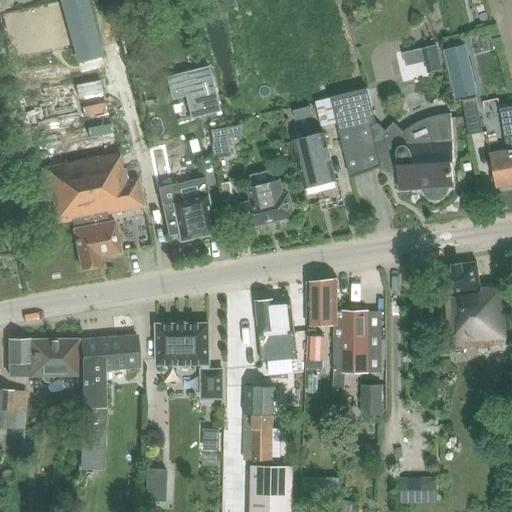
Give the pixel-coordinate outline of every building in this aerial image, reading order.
[(26,0),(31,29),(60,24),(56,0),(26,0)] [(100,73),(81,11),(65,16),(83,78),(100,73)] [(464,46),(446,51),(457,97),(475,93),(464,46)] [(208,66),(179,73),(186,101),(190,118),(220,111),(208,66)] [(52,124),(110,113),(105,87),(47,97),(52,124)] [(367,89),(332,98),(352,178),(382,166),(385,168),(388,169),(391,170),(395,170),(398,170),(399,185),(415,184),(415,188),(423,188),(424,192),(426,195),(430,197),(434,199),(438,198),(441,197),(444,194),(446,190),(446,186),(453,186),(451,162),(453,161),(450,113),(449,113),(449,116),(441,116),(432,118),(424,120),(417,124),(410,129),(404,135),(394,126),(382,138),(375,140),(372,126),(376,125),(367,89)] [(315,99),(320,124),(335,121),(330,97),(315,99)] [(477,98),(463,101),(470,136),(483,134),(477,98)] [(511,106),(501,109),(507,145),(507,144),(509,150),(491,153),(497,187),(511,184),(511,106)] [(293,111),(296,121),(304,119),(302,109),(293,111)] [(230,156),(225,127),(210,130),(215,158),(230,156)] [(293,141),(305,188),(336,180),(324,133),(293,141)] [(165,150),(151,153),(168,235),(179,233),(180,241),(217,233),(206,178),(172,185),(165,150)] [(42,168),(53,224),(74,220),(76,229),(73,229),(81,268),(100,264),(99,257),(121,253),(115,221),(109,222),(107,214),(144,207),(139,178),(127,180),(125,168),(122,169),(119,153),(118,153),(42,168)] [(271,171),(251,176),(253,187),(248,188),(251,202),(241,204),(247,229),(295,217),(289,192),(283,194),(280,180),(274,182),(271,171)] [(446,297),(449,347),(508,345),(505,285),(480,285),(477,261),(438,267),(442,297),(446,297)] [(310,285),(310,326),(337,327),(340,327),(340,314),(341,280),(310,285)] [(259,301),(256,301),(258,324),(259,335),(261,362),(268,361),(292,359),(297,358),(294,332),(291,299),(274,301),(273,300),(271,300),(268,297),(261,298),(259,301)] [(337,327),(337,375),(369,376),(370,315),(340,314),(340,327),(337,327)] [(209,324),(156,324),(157,365),(201,364),(202,398),(223,398),(223,370),(209,370),(209,324)] [(83,340),(80,340),(81,407),(81,431),(105,430),(106,406),(105,371),(139,368),(136,335),(83,340)] [(30,339),(9,340),(10,376),(30,376),(41,376),(41,378),(42,378),(42,379),(42,380),(43,380),(44,381),(45,381),(45,382),(46,382),(47,382),(48,382),(49,382),(50,382),(51,382),(52,381),(53,381),(53,380),(54,379),(55,378),(55,377),(55,376),(80,377),(80,339),(31,339),(30,339)] [(407,357),(408,383),(420,383),(420,357),(407,357)] [(383,415),(383,385),(361,385),(361,415),(383,415)] [(245,420),(249,420),(248,461),(254,461),(273,462),(275,462),(276,417),(273,417),(274,387),(246,386),(245,416),(246,416),(245,420)] [(0,426),(25,429),(27,401),(15,400),(15,390),(0,388),(0,426)] [(434,458),(430,430),(418,431),(422,460),(434,458)] [(465,459),(464,490),(487,491),(488,460),(465,459)] [(254,466),(252,466),(250,511),(291,511),(293,466),(273,466),(273,462),(254,461),(254,466)] [(314,477),(302,477),(302,493),(314,494),(314,477)]
